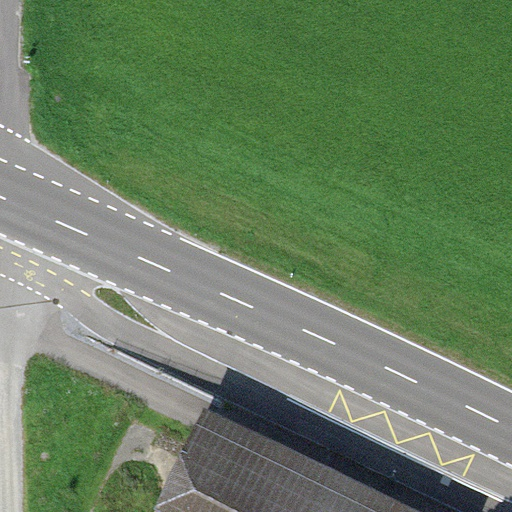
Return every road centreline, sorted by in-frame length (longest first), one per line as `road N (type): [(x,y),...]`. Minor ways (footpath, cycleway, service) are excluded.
road 1 (secondary): [(511,428),(0,196)]
road 2 (track): [(16,511),(11,272),(33,211)]
